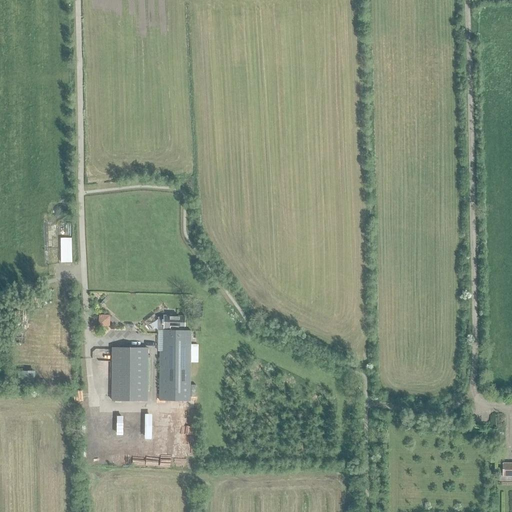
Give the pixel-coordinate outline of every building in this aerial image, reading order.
[(70,238),(61,239),(61,263),(70,263),(70,238)] [(98,326),(109,327),(110,316),(99,315),(98,326)] [(184,318),(162,318),(158,318),(157,331),(162,331),(162,354),(159,354),(159,403),(190,403),(190,333),(177,333),(177,328),(184,328),(184,318)] [(147,349),(112,349),(112,400),(147,400),(147,349)] [(511,463),(503,464),(502,464),(502,477),(511,476),(511,463)]
